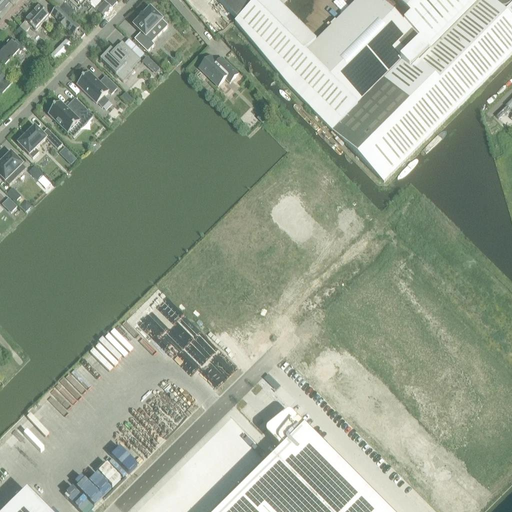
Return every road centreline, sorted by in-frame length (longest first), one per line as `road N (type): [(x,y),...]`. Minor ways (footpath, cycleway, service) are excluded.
road 1 (unclassified): [(272,359),(117,511)]
road 2 (unclassified): [(0,142),(140,0)]
